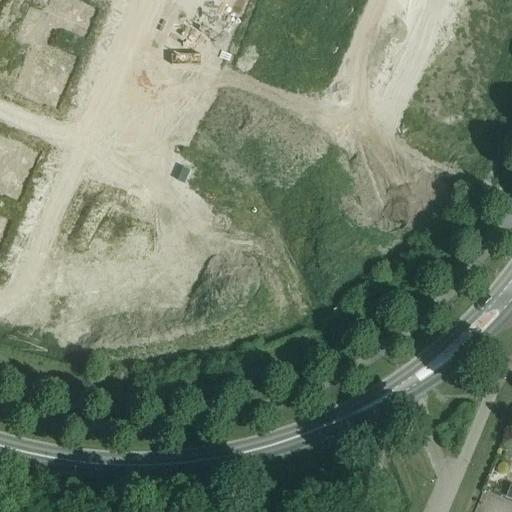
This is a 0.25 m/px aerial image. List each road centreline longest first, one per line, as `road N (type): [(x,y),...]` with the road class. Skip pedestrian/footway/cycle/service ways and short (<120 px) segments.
road 1 (tertiary): [(0,438),(109,460),(220,456),(341,420),(406,386)]
road 2 (residential): [(76,162),(227,221),(215,251)]
road 3 (residential): [(0,306),(23,283),(76,162)]
road 4 (residential): [(87,133),(144,0)]
road 5 (tertiary): [(406,386),(480,328),(510,291)]
road 6 (residential): [(406,386),(446,479),(434,511)]
